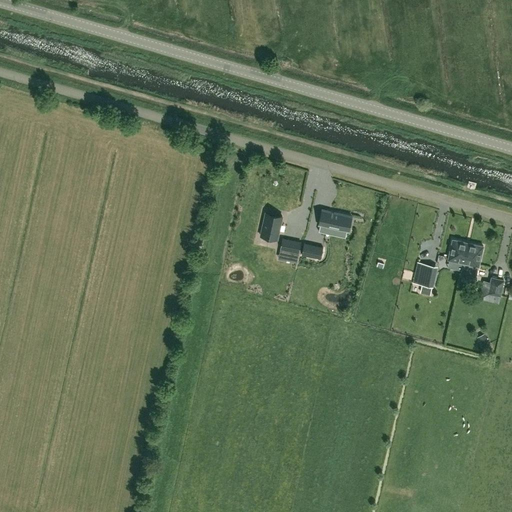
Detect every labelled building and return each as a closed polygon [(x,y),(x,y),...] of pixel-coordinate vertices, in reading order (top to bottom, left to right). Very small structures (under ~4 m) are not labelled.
[(320,225),(318,231),(326,233),(327,226),(348,231),(351,215),(322,209),(319,225),(320,225)] [(266,212),(261,236),(277,239),(282,216),(266,212)] [(297,259),(301,242),(282,238),(279,255),(297,259)] [(448,259),(478,266),(483,246),(452,239),(448,259)] [(317,245),(314,257),(320,258),(323,247),(317,245)] [(426,264),(417,262),(415,272),(419,273),(417,283),(422,284),(431,286),(433,276),(424,274),(426,264)] [(503,280),(492,277),(490,282),(483,280),(479,298),(498,303),(503,280)] [(482,347),(490,343),(487,338),(480,342),(482,347)]
